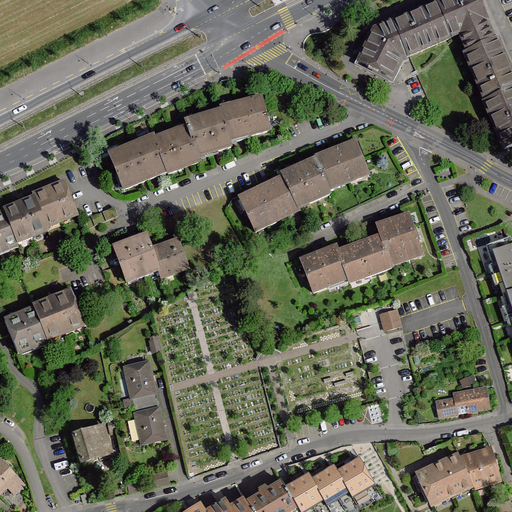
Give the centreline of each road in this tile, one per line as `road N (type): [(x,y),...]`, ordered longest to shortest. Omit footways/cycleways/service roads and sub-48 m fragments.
road 1 (residential): [(134,507),(264,468),(325,440),(432,435),(507,418)]
road 2 (residential): [(507,418),(451,226),(421,156),(426,134)]
road 3 (secondary): [(0,164),(247,39)]
road 4 (secondary): [(213,9),(0,119)]
road 5 (tertiary): [(247,39),(426,134)]
